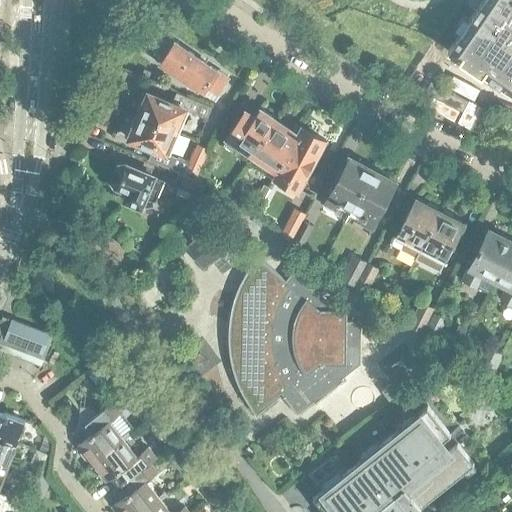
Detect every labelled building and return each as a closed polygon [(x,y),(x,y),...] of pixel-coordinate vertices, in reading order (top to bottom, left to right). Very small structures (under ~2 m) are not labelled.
[(511,88),(511,0),(480,0),(450,44),(452,45),(450,49),(455,53),(453,55),(477,72),(479,69),(510,91),(511,88)] [(215,92),(226,76),(174,41),(171,46),(169,44),(160,56),(163,58),(161,62),(195,86),(196,84),(203,89),(205,85),(215,92)] [(206,119),(211,107),(177,92),(172,103),(148,93),(138,116),(175,131),(184,109),(206,119)] [(245,111),(223,141),(249,159),(276,119),(260,109),(254,117),(245,111)] [(165,154),(175,131),(138,116),(129,138),(153,149),(149,160),(168,168),(173,157),(165,154)] [(276,119),(249,159),(275,176),(302,127),(294,122),(290,129),(276,119)] [(302,127),(275,176),(299,189),(325,139),(302,127)] [(198,174),(199,170),(209,149),(197,142),(187,166),(187,167),(198,174)] [(351,209),(372,169),(370,168),(369,164),(363,161),(360,162),(349,156),(325,201),(335,207),(336,204),(338,205),(340,203),(351,209)] [(119,163),(112,180),(116,185),(124,189),(121,198),(141,206),(142,205),(145,206),(154,205),(158,195),(164,179),(154,175),(125,163),(119,163)] [(209,175),(199,170),(198,174),(187,167),(184,174),(206,182),(209,175)] [(370,226),(395,182),(385,176),(384,172),(379,169),(375,171),(372,169),(351,209),(363,216),(361,218),(364,220),(362,222),(370,226)] [(206,182),(184,174),(180,171),(174,185),(194,194),(207,183),(206,182)] [(257,196),(263,199),(269,186),(263,183),(257,196)] [(398,232),(396,236),(406,241),(403,246),(417,254),(439,211),(437,210),(437,206),(429,202),(427,204),(414,198),(397,232),(398,232)] [(292,241),(303,220),(307,213),(294,206),(281,233),(292,241)] [(439,211),(417,254),(442,267),(464,224),(452,217),(452,214),(444,210),(441,212),(439,211)] [(204,267),(242,236),(225,215),(210,227),(204,220),(189,232),(195,240),(187,246),(204,267)] [(292,241),(302,249),(314,226),(303,220),(292,241)] [(494,282),(511,244),(511,239),(511,238),(511,236),(501,231),(500,234),(488,228),(463,279),(487,290),(492,281),(494,282)] [(511,302),(511,244),(494,282),(506,288),(501,297),(511,302)] [(354,286),(367,261),(353,253),(340,276),(354,286)] [(328,371),(328,363),(346,363),(347,308),(328,308),(328,300),(292,271),(292,272),(294,274),(288,282),(257,256),(246,271),(238,288),(232,306),(229,324),(229,343),(231,361),(237,380),(245,398),(256,414),(287,389),(293,396),(291,399),(291,400),(328,371)] [(354,286),(367,293),(380,268),(367,261),(354,286)] [(422,332),(434,307),(420,300),(409,326),(422,332)] [(422,335),(435,342),(447,319),(434,312),(422,335)] [(12,318),(5,337),(42,351),(50,333),(12,318)] [(491,381),(503,353),(486,345),(473,373),(491,381)] [(381,390),(391,403),(401,395),(391,383),(381,390)] [(91,462),(122,438),(109,420),(119,412),(110,401),(97,412),(94,407),(80,405),(77,429),(74,431),(77,434),(77,436),(81,441),(77,444),(91,462)] [(411,511),(464,470),(459,465),(469,457),(457,442),(448,450),(441,441),(451,433),(427,404),(313,496),(325,511),(411,511)] [(0,435),(17,442),(25,420),(0,410),(0,435)] [(0,459),(8,463),(17,442),(0,435),(0,459)] [(39,450),(46,453),(51,442),(45,436),(39,450)] [(124,480),(154,456),(146,447),(136,455),(122,438),(91,462),(105,480),(124,466),(130,474),(124,479),(124,480)] [(249,448),(244,452),(248,456),(252,452),(249,448)] [(46,453),(39,450),(37,449),(33,458),(43,462),(47,453),(46,453)] [(120,511),(139,511),(159,497),(145,480),(156,472),(148,462),(154,457),(154,456),(124,480),(132,490),(114,504),(120,511)] [(0,484),(8,463),(0,459),(0,484)] [(27,470),(22,483),(34,487),(37,479),(38,474),(27,470)] [(34,487),(29,499),(29,498),(42,503),(49,483),(37,479),(34,487)] [(187,511),(183,507),(176,511),(170,511),(159,497),(139,511),(187,511)] [(484,511),(488,511),(493,508),(488,503),(482,508),(484,511)]
